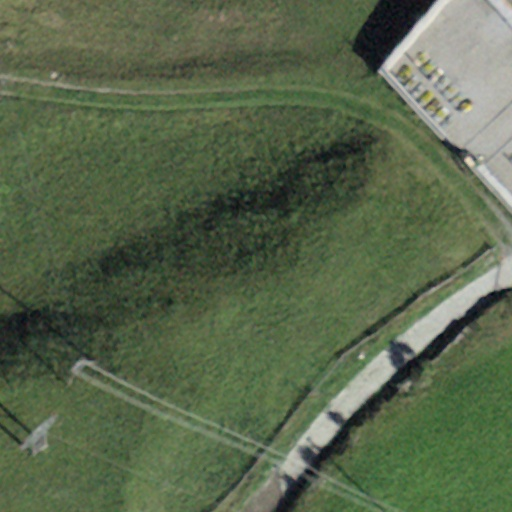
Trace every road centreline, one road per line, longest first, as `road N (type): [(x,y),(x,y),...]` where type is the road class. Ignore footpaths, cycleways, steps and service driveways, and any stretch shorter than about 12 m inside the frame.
road 1 (track): [(511,245),(410,138),(312,88),(94,98),(0,90)]
road 2 (track): [(260,511),(433,321),(511,278)]
